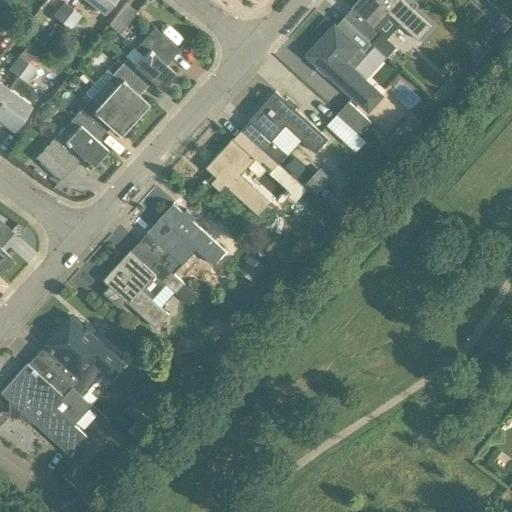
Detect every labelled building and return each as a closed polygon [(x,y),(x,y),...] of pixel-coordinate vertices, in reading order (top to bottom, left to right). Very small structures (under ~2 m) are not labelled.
[(83,0),(102,15),(113,0),(83,0)] [(346,22),(371,45),(372,44),(384,55),(394,44),(386,36),(384,39),(374,30),(388,14),(418,41),(431,27),(401,0),(358,0),(351,8),(355,12),(346,22)] [(63,3),(53,17),(62,23),(72,10),(63,3)] [(124,4),(107,25),(118,35),(136,13),(125,4),(124,4)] [(72,10),(62,23),(71,30),(81,17),(72,10)] [(492,39),(501,29),(495,24),(491,20),(482,30),(492,39)] [(364,53),(371,45),(346,22),(338,31),(334,27),(307,56),(318,66),(315,69),(325,77),(327,74),(344,90),(342,93),(350,101),(353,98),(368,111),(381,97),(352,71),(367,55),(364,53)] [(142,57),(133,67),(150,82),(160,91),(175,75),(165,66),(179,51),(154,28),(134,50),(142,57)] [(18,57),(8,71),(17,77),(27,64),(18,57)] [(112,75),(97,90),(132,122),(148,105),(138,96),(150,82),(133,67),(125,60),(112,75)] [(27,64),(17,77),(26,83),(36,70),(27,64)] [(0,82),(0,100),(8,89),(0,82)] [(8,89),(0,100),(0,122),(12,131),(31,105),(30,105),(8,89)] [(90,98),(72,119),(96,141),(108,128),(118,137),(132,122),(97,90),(90,98)] [(244,135),(278,164),(286,156),(269,140),(283,125),(315,153),(328,139),(295,109),(298,106),(289,98),(286,101),(275,92),(248,121),(253,125),(244,135)] [(359,136),(370,123),(348,102),(336,115),(359,136)] [(43,150),(36,159),(61,181),(68,172),(81,158),(91,167),(105,152),(106,150),(96,141),(72,119),(63,128),(43,150)] [(308,192),(278,164),(277,165),(244,135),(236,143),(232,139),(205,169),(215,178),(213,181),(222,190),(225,187),(258,217),(271,202),(294,224),(305,211),(297,204),(308,192)] [(331,179),(320,169),(305,185),(316,195),(331,179)] [(141,247),(167,269),(176,259),(169,253),(183,239),(213,266),(226,252),(225,251),(233,243),(218,229),(210,238),(193,222),(195,219),(186,210),(183,213),(173,204),(146,234),(150,237),(141,247)] [(0,268),(10,258),(0,248),(0,247),(13,234),(0,221),(0,268)] [(186,287),(167,269),(141,247),(133,256),(129,252),(103,281),(109,287),(103,294),(119,309),(125,302),(156,330),(169,315),(152,300),(166,285),(178,296),(186,287)] [(241,268),(253,278),(263,266),(252,256),(241,268)] [(80,395),(102,371),(110,379),(123,364),(90,334),(93,331),(84,323),(81,326),(71,317),(44,346),(48,350),(39,360),(72,389),(80,395)] [(195,351),(181,352),(183,367),(197,366),(195,351)] [(92,406),(80,395),(72,389),(39,360),(31,368),(27,364),(0,393),(12,404),(11,404),(20,413),(21,412),(69,456),(87,437),(74,426),(92,406)] [(148,405),(159,416),(174,400),(164,389),(148,405)] [(159,416),(148,405),(142,399),(127,415),(135,423),(144,432),(159,416)] [(144,432),(135,423),(128,431),(137,440),(144,432)]
